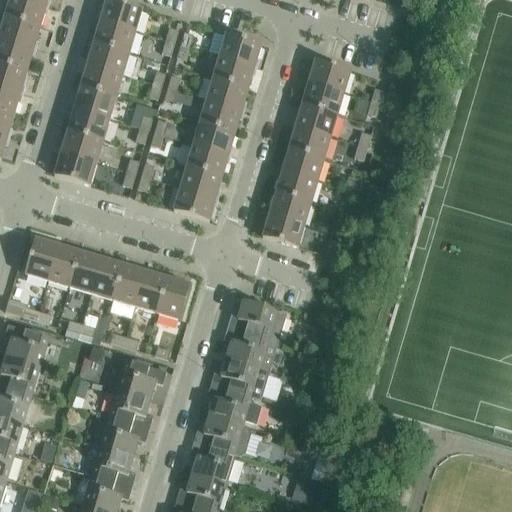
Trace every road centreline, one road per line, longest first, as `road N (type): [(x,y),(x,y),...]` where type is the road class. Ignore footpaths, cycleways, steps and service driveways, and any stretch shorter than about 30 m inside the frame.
road 1 (unclassified): [(149,511),(223,262)]
road 2 (unclassified): [(223,262),(295,15)]
road 3 (unclassified): [(21,203),(82,0)]
road 4 (unclassified): [(223,262),(21,203)]
